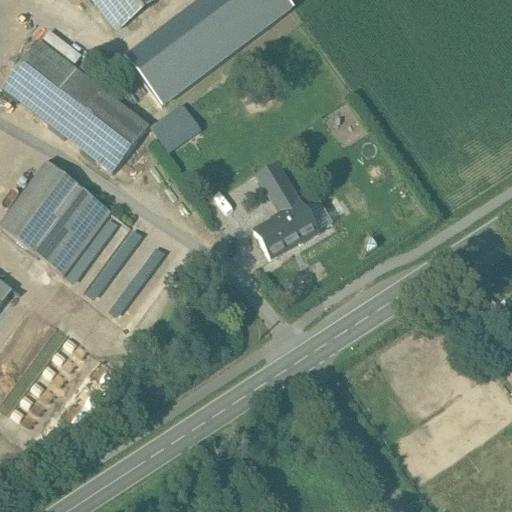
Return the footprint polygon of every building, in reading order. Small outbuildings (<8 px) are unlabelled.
[(160,0),(91,0),(117,33),(142,14),(160,0)] [(5,47),(21,59),(34,43),(18,30),(5,47)] [(148,131),(38,46),(17,73),(1,93),(111,179),(131,153),(148,131)] [(147,128),(164,157),(199,135),(182,107),(147,128)] [(46,167),(0,229),(0,231),(17,245),(63,280),(110,216),(83,195),(76,189),(65,181),(46,167)] [(276,168),(257,180),(280,218),(299,207),(299,206),(276,168)] [(280,218),(270,224),(271,226),(253,237),(269,264),(298,247),(300,249),(319,238),(300,206),(299,206),(299,207),(280,218)] [(120,320),(159,255),(153,251),(145,265),(128,255),(136,242),(125,236),(87,301),(120,320)] [(0,310),(11,295),(0,286),(0,310)] [(511,337),(483,355),(494,373),(511,362),(511,337)]
